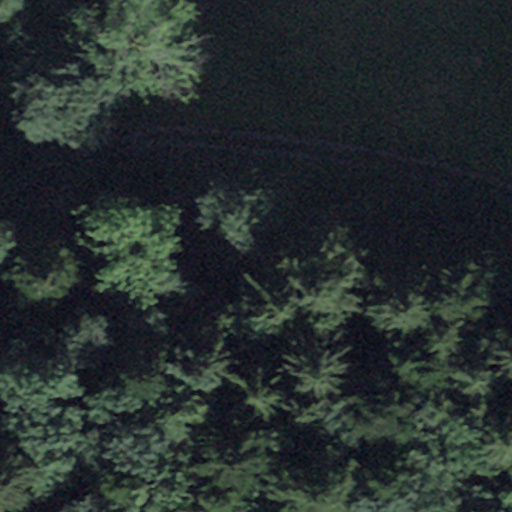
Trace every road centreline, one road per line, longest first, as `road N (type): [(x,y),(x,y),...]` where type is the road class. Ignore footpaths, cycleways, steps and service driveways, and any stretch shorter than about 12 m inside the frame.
road 1 (track): [(511,192),(306,143),(67,121),(0,104)]
road 2 (track): [(126,126),(48,171),(0,176)]
